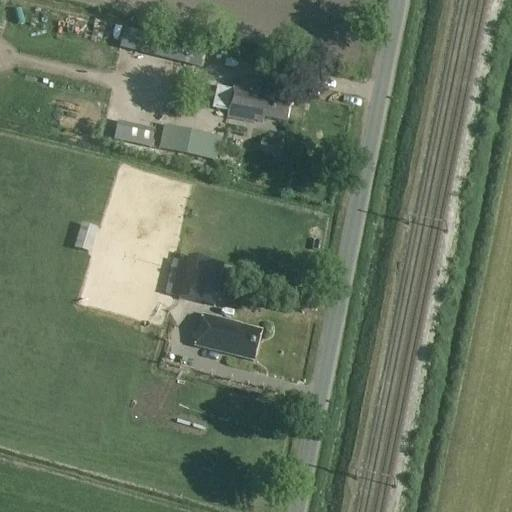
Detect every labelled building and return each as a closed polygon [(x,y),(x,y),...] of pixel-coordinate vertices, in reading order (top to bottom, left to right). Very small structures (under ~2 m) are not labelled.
[(287,125),(291,104),(279,101),(279,98),(234,89),(227,120),(252,125),(253,123),(262,125),(263,120),(287,125)] [(119,129),(116,144),(148,151),(151,136),(119,129)] [(280,159),(283,145),(262,141),(259,155),(280,159)] [(90,256),(97,231),(81,226),(74,251),(90,256)] [(202,306),(211,265),(188,260),(187,266),(174,263),(166,298),(202,306)] [(255,364),(262,333),(203,318),(195,349),(255,364)]
